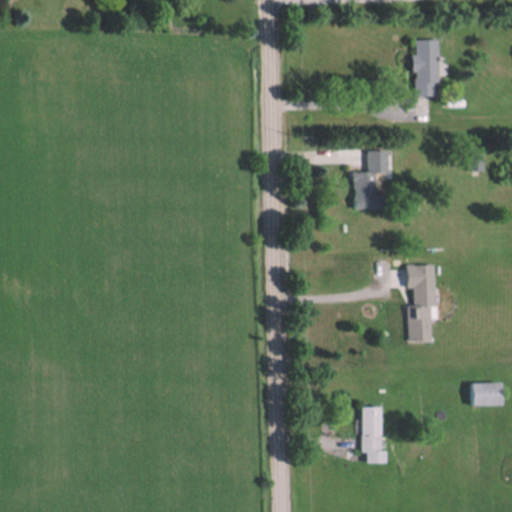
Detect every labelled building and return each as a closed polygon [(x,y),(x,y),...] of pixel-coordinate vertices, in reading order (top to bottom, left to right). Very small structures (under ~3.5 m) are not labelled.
[(434,39),(410,39),(410,94),(434,94),(434,39)] [(348,171),(349,209),(374,208),(374,172),(384,172),(384,149),(363,149),(364,171),(348,171)] [(480,152),(465,152),(465,171),(480,171),(480,152)] [(428,265),(401,265),(401,289),(404,289),(405,342),(429,341),(428,265)] [(495,405),(495,383),(464,383),(464,405),(495,405)] [(357,407),(357,463),(379,463),(379,407),(357,407)]
